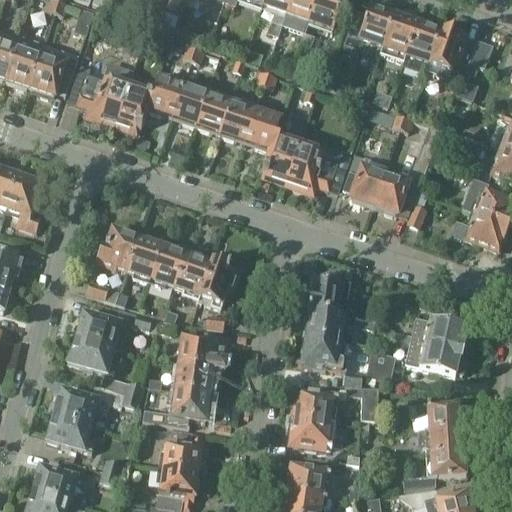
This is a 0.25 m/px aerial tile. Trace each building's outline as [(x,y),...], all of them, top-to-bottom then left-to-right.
[(95,0),(92,9),(109,15),(114,0),(95,0)] [(226,0),(224,7),(236,11),(239,1),(263,10),(266,0),(226,0)] [(266,0),(263,10),(276,15),(268,38),(278,42),(282,29),(286,18),(292,0),(266,0)] [(292,0),(286,18),(295,21),(309,26),(318,0),(292,0)] [(337,0),(318,0),(309,26),(309,27),(319,30),(334,35),(344,3),(337,0)] [(55,18),(59,5),(51,3),(47,15),(55,18)] [(67,8),(59,5),(55,18),(63,21),(67,8)] [(355,17),(343,51),(355,55),(357,51),(379,59),(380,58),(382,52),(394,20),(382,16),(384,12),(371,8),(367,21),(355,17)] [(94,17),(81,13),(74,36),(86,40),(94,17)] [(154,18),(144,15),(139,30),(149,33),(154,18)] [(382,52),(380,58),(404,67),(418,28),(406,24),(404,20),(400,19),(396,21),(394,20),(382,52)] [(160,26),(156,36),(172,42),(176,31),(160,26)] [(404,67),(402,71),(425,80),(427,75),(442,34),(441,34),(440,36),(439,36),(436,31),(432,30),(428,32),(418,28),(404,67)] [(442,34),(427,75),(436,78),(439,81),(446,84),(450,83),(461,87),(468,67),(475,49),(468,47),(469,44),(465,42),(442,34)] [(143,49),(152,52),(156,41),(147,38),(143,49)] [(301,49),(311,52),(315,42),(305,38),(301,49)] [(0,86),(2,85),(5,86),(19,45),(0,39),(0,86)] [(27,93),(29,94),(43,52),(19,44),(19,45),(5,86),(16,90),(17,93),(23,96),(27,93)] [(475,49),(468,67),(479,72),(484,74),(493,51),(477,45),(475,49)] [(187,51),(183,64),(191,66),(195,54),(187,51)] [(78,64),(43,52),(29,94),(40,98),(41,101),(48,104),(51,102),(54,103),(63,78),(72,81),(78,64)] [(195,54),(191,66),(200,69),(204,58),(195,54)] [(247,56),(243,66),(259,72),(263,62),(247,56)] [(237,65),(233,76),(241,79),(245,68),(237,65)] [(461,87),(456,100),(472,106),(478,91),(468,86),(471,78),(476,80),(479,72),(468,67),(461,87)] [(80,71),(69,103),(78,106),(77,110),(90,115),(88,122),(106,128),(108,124),(116,127),(128,93),(132,81),(133,78),(112,71),(110,71),(105,85),(104,87),(89,82),(91,75),(80,71)] [(265,92),(269,79),(260,76),(256,89),(265,92)] [(277,82),(269,79),(265,92),(272,94),(277,82)] [(152,101),(147,116),(163,122),(164,119),(172,122),(183,89),(185,84),(173,80),(171,85),(157,80),(154,88),(150,100),(152,101)] [(128,93),(116,127),(124,130),(123,134),(135,138),(136,134),(141,136),(147,116),(152,101),(150,100),(154,88),(132,81),(128,93)] [(183,89),(172,122),(180,125),(179,127),(196,132),(208,98),(210,92),(185,84),(183,89)] [(304,92),(299,104),(312,109),(317,96),(304,92)] [(377,95),(373,107),(387,112),(392,100),(377,95)] [(208,98),(196,132),(212,138),(212,136),(220,139),(220,141),(232,106),(208,98)] [(232,106),(220,141),(236,146),(237,144),(245,147),(257,115),(259,108),(249,104),(247,111),(232,106)] [(257,115),(245,147),(253,150),(253,152),(268,157),(273,143),(276,144),(279,134),(283,123),(257,115)] [(396,121),(392,132),(400,135),(404,124),(396,121)] [(412,126),(404,124),(400,135),(408,138),(412,126)] [(511,131),(509,130),(500,155),(511,159),(511,131)] [(410,181),(408,187),(385,179),(374,211),(384,214),(385,219),(391,221),(394,219),(397,219),(397,218),(409,222),(422,185),(440,137),(429,133),(410,181)] [(268,157),(261,177),(266,178),(265,182),(277,186),(279,183),(286,185),(298,152),(301,141),(279,134),(276,144),(273,143),(268,157)] [(298,152),(286,185),(294,188),(293,192),(312,198),(314,191),(327,196),(328,195),(328,192),(338,195),(349,165),(339,161),(338,166),(321,160),(298,152)] [(449,157),(439,153),(434,165),(444,169),(449,157)] [(511,159),(500,155),(490,180),(511,188),(511,159)] [(374,211),(385,179),(388,170),(355,159),(343,196),(352,199),(351,203),(352,204),(354,208),(360,210),(363,208),(374,211)] [(0,216),(5,218),(18,182),(6,178),(6,174),(0,171),(0,216)] [(18,182),(5,218),(4,222),(18,226),(16,233),(36,239),(41,223),(35,222),(38,214),(35,213),(43,190),(31,186),(30,183),(23,180),(20,183),(18,182)] [(469,192),(461,214),(475,220),(509,233),(509,231),(511,229),(511,228),(511,205),(486,196),(488,190),(472,184),(469,192)] [(422,188),(418,198),(428,202),(432,192),(422,188)] [(428,202),(418,198),(414,209),(416,210),(408,230),(420,235),(428,215),(424,213),(428,202)] [(456,227),(452,239),(453,240),(455,242),(463,245),(465,244),(499,257),(502,250),(504,245),(506,244),(509,238),(508,235),(509,233),(475,220),(469,232),(456,227)] [(97,269),(117,276),(117,274),(127,277),(138,244),(126,240),(126,236),(118,233),(115,236),(112,235),(108,246),(107,249),(106,248),(105,250),(104,249),(102,255),(97,269)] [(138,244),(127,277),(135,280),(134,283),(150,288),(162,252),(160,251),(159,247),(151,245),(148,247),(138,244)] [(0,288),(11,292),(13,283),(17,284),(22,267),(16,266),(19,255),(0,249),(0,288)] [(162,252),(150,288),(166,294),(167,291),(176,294),(187,260),(185,260),(175,256),(174,253),(167,250),(164,253),(162,252)] [(187,260),(176,294),(185,297),(200,302),(211,269),(210,268),(208,268),(207,263),(201,261),(197,264),(187,260)] [(199,305),(198,307),(211,311),(221,314),(226,298),(230,300),(238,277),(229,274),(230,272),(227,271),(225,267),(218,264),(215,267),(211,266),(210,268),(211,269),(200,302),(199,305)] [(307,316),(344,322),(352,323),(358,291),(312,285),(307,316)] [(0,288),(0,317),(3,318),(11,292),(0,288)] [(91,288),(87,300),(115,309),(119,298),(91,288)] [(119,298),(115,309),(124,313),(124,312),(128,301),(119,298)] [(164,322),(163,327),(164,327),(173,328),(176,320),(176,318),(167,316),(166,317),(164,322)] [(305,331),(303,344),(341,349),(344,322),(307,316),(307,317),(307,318),(309,318),(307,331),(305,331)] [(78,333),(74,344),(111,354),(120,357),(127,331),(83,320),(79,333),(78,333)] [(137,321),(133,332),(148,337),(157,336),(159,326),(151,325),(137,321)] [(226,323),(208,321),(206,333),(224,335),(226,323)] [(364,324),(361,332),(373,336),(376,328),(364,324)] [(411,347),(462,358),(463,351),(462,351),(463,349),(469,351),(472,339),(462,337),(462,333),(416,324),(412,341),(396,338),(395,344),(411,347)] [(159,326),(157,336),(175,339),(177,329),(173,328),(164,327),(163,327),(159,326)] [(185,343),(180,371),(215,376),(225,378),(226,366),(223,366),(226,347),(205,344),(203,344),(202,345),(181,342),(181,343),(185,343)] [(73,356),(69,369),(113,382),(116,370),(107,368),(111,354),(74,344),(71,356),(73,356)] [(339,366),(341,349),(303,344),(301,357),(304,357),(301,373),(326,377),(326,375),(341,377),(342,366),(339,366)] [(462,358),(411,347),(406,371),(456,382),(456,380),(463,381),(465,370),(459,368),(459,365),(460,366),(462,358)] [(367,383),(386,387),(389,388),(396,363),(371,358),(365,382),(367,383)] [(174,388),(173,397),(208,402),(210,390),(213,388),(215,376),(180,371),(177,370),(174,388)] [(343,391),(350,392),(361,393),(363,380),(345,378),(343,391)] [(105,383),(102,393),(141,404),(144,394),(105,383)] [(151,384),(150,393),(161,394),(162,386),(151,384)] [(56,409),(53,421),(89,431),(94,416),(103,419),(106,409),(121,413),(122,410),(138,415),(141,404),(102,393),(97,391),(93,405),(61,397),(58,410),(56,409)] [(350,392),(349,401),(360,402),(361,393),(350,392)] [(378,425),(378,394),(361,394),(360,425),(369,425),(378,425)] [(141,428),(141,429),(188,436),(190,425),(205,427),(207,414),(210,413),(211,406),(208,404),(208,402),(173,397),(169,396),(166,412),(170,413),(169,420),(143,416),(142,417),(141,428)] [(295,420),(295,422),(331,427),(333,413),(337,414),(338,403),(299,398),(297,410),(293,412),(292,418),(295,420)] [(409,412),(409,423),(416,423),(417,436),(463,434),(461,409),(409,412)] [(51,433),(47,447),(91,459),(94,448),(85,446),(89,431),(53,421),(51,428),(50,433),(51,433)] [(331,427),(295,422),(295,426),(291,427),(290,434),(293,436),(292,449),(332,453),(333,443),(329,443),(331,427)] [(360,425),(360,439),(369,439),(369,425),(360,425)] [(144,446),(146,435),(139,434),(137,445),(144,446)] [(425,459),(464,457),(464,446),(466,445),(466,438),(463,437),(463,434),(417,436),(418,449),(425,449),(425,459)] [(193,439),(167,435),(166,448),(161,474),(197,479),(197,477),(201,475),(202,468),(199,466),(203,440),(193,438),(193,439)] [(465,469),(464,457),(425,459),(427,482),(404,484),(405,497),(437,492),(436,483),(465,481),(465,478),(468,477),(468,471),(465,469)] [(106,465),(103,477),(118,481),(121,470),(106,465)] [(287,494),(287,498),(323,503),(325,488),(329,489),(331,478),(290,473),(289,484),(286,485),(285,492),(287,494)] [(35,487),(32,498),(68,508),(72,495),(80,497),(83,486),(40,474),(36,487),(35,487)] [(197,479),(161,474),(155,511),(192,511),(195,493),(198,491),(199,484),(197,482),(197,479)] [(103,477),(100,488),(123,494),(126,483),(118,481),(103,477)] [(352,495),(350,495),(348,507),(357,508),(358,496),(357,496),(352,495)] [(471,511),(471,509),(474,506),(472,501),(469,500),(468,497),(440,503),(438,495),(400,501),(400,502),(413,511),(471,511)] [(30,510),(28,511),(75,511),(76,511),(68,508),(32,498),(28,509),(30,510)] [(321,511),(323,503),(287,498),(285,509),(282,511),(321,511)]
